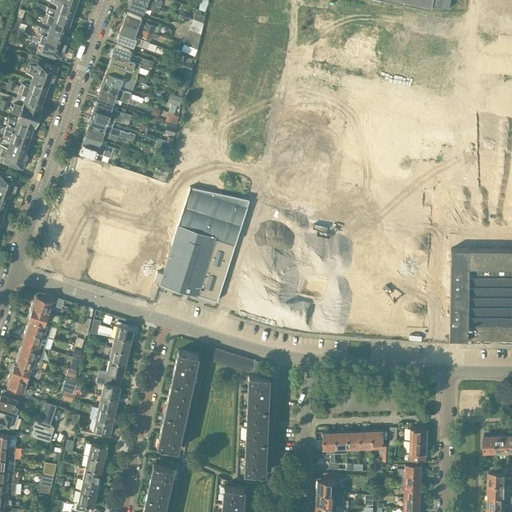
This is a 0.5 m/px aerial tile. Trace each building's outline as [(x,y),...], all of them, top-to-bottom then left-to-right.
[(75,8),(76,4),(63,0),(50,0),(58,3),(56,8),(74,15),(76,8),(75,8)] [(143,0),(129,0),(130,1),(128,6),(144,12),(145,7),(159,11),(160,6),(143,0)] [(206,0),(201,0),(199,8),(205,10),(208,0),(206,0)] [(389,0),(431,9),(432,4),(432,0),(389,0)] [(246,2),(244,13),(263,17),(266,6),(246,2)] [(72,21),(74,15),(56,8),(48,6),(45,16),(69,25),(70,20),(72,21)] [(23,9),(19,7),(16,14),(22,16),(25,9),(23,9)] [(192,18),(203,22),(206,11),(196,7),(192,18)] [(126,12),(125,12),(123,16),(125,16),(123,21),(157,33),(160,27),(146,22),(145,25),(140,23),(142,16),(127,11),(126,12)] [(244,13),(241,23),(261,28),(263,17),(244,13)] [(69,28),(68,28),(69,25),(45,16),(43,21),(51,23),(49,29),(67,35),(69,28)] [(202,27),(203,22),(192,18),(190,22),(202,27)] [(14,20),(12,27),(18,29),(20,22),(14,20)] [(158,34),(157,33),(123,21),(119,31),(135,37),(137,30),(143,32),(142,35),(151,38),(152,36),(157,38),(158,34)] [(189,27),(201,32),(202,27),(190,22),(189,27)] [(241,23),(239,34),(258,38),(261,28),(241,23)] [(65,46),(67,42),(65,41),(67,35),(49,29),(41,26),(38,36),(65,46)] [(15,38),(18,29),(12,27),(8,39),(10,42),(17,45),(19,40),(15,38)] [(189,27),(188,28),(187,32),(200,37),(201,32),(189,27)] [(117,38),(116,39),(133,45),(134,42),(136,43),(136,44),(147,48),(149,42),(135,37),(119,31),(118,34),(117,33),(116,37),(117,38)] [(183,42),(197,48),(199,38),(200,37),(187,32),(187,33),(183,42)] [(297,32),(289,74),(309,77),(310,71),(374,83),(375,89),(464,92),(465,50),(445,49),(445,56),(392,54),(388,50),(375,47),(376,44),(356,40),(355,43),(297,32)] [(239,34),(237,44),(256,49),(258,38),(239,34)] [(65,46),(38,36),(36,41),(44,43),(42,49),(62,56),(64,48),(65,46)] [(130,54),(132,49),(115,44),(113,47),(111,48),(110,52),(112,53),(142,63),(151,66),(152,62),(130,54)] [(237,44),(234,55),(253,59),(256,49),(237,44)] [(511,44),(504,45),(503,52),(511,52),(511,44)] [(109,55),(110,57),(109,61),(138,71),(139,67),(149,71),(151,66),(142,63),(112,53),(110,52),(109,55)] [(18,54),(15,62),(21,64),(24,57),(18,54)] [(234,55),(232,66),(234,66),(251,70),(253,59),(234,55)] [(29,62),(27,66),(54,76),(58,66),(38,59),(36,64),(29,62)] [(183,60),(181,65),(191,68),(193,63),(183,60)] [(138,71),(109,61),(106,69),(135,80),(137,75),(136,75),(138,71)] [(222,64),(220,71),(225,72),(222,83),(245,88),(247,76),(233,73),(234,66),(232,66),(222,64)] [(33,74),(31,79),(49,85),(51,79),(53,80),(54,76),(27,66),(26,71),(33,74)] [(185,68),(183,78),(190,79),(192,70),(185,68)] [(135,80),(106,69),(103,78),(120,84),(121,80),(138,86),(139,81),(137,80),(135,80)] [(146,83),(148,78),(139,75),(137,80),(139,81),(145,83),(146,83)] [(103,78),(100,86),(130,97),(131,92),(118,88),(120,84),(103,78)] [(187,88),(190,79),(183,78),(181,87),(187,88)] [(47,92),(49,85),(31,79),(29,85),(22,82),(20,87),(44,95),(45,92),(47,92)] [(511,80),(502,81),(502,88),(511,88),(511,80)] [(215,94),(213,101),(226,103),(227,97),(242,101),(245,88),(222,83),(220,95),(215,94)] [(97,95),(114,101),(115,97),(135,104),(137,100),(130,97),(100,86),(97,95)] [(26,94),(24,99),(42,105),(44,99),(43,98),(44,95),(20,87),(19,91),(26,94)] [(490,98),(490,110),(511,110),(511,92),(506,92),(505,98),(490,98)] [(170,93),(167,101),(179,105),(182,97),(170,93)] [(126,108),(113,104),(96,98),(93,107),(123,117),(130,119),(131,114),(125,112),(126,108)] [(42,105),(24,99),(22,105),(15,102),(13,107),(39,116),(42,105)] [(177,105),(171,103),(168,111),(174,113),(177,105)] [(213,104),(211,111),(216,112),(213,123),(235,128),(238,116),(224,113),(225,106),(213,104)] [(152,110),(154,114),(158,115),(160,109),(154,106),(152,110)] [(17,120),(35,126),(39,116),(13,107),(11,111),(19,114),(17,120)] [(123,117),(93,107),(90,116),(113,123),(114,119),(129,124),(131,119),(130,119),(123,117)] [(511,110),(490,110),(489,123),(504,123),(504,130),(511,130),(511,110)] [(90,116),(87,124),(117,134),(125,136),(133,139),(135,134),(112,127),(113,123),(90,116)] [(35,126),(17,120),(15,125),(7,123),(6,127),(30,136),(31,132),(32,132),(34,126),(35,126)] [(174,134),(176,126),(167,123),(164,131),(174,134)] [(206,133),(204,141),(216,143),(218,137),(233,140),(235,128),(213,123),(210,135),(206,133)] [(125,136),(87,124),(85,133),(102,138),(103,135),(123,141),(125,136)] [(28,146),(30,140),(29,140),(30,136),(6,127),(2,137),(10,140),(28,146)] [(102,138),(85,133),(82,141),(112,151),(117,153),(120,154),(121,149),(100,142),(102,138)] [(489,139),(488,151),(511,152),(511,140),(511,133),(504,133),(504,139),(489,139)] [(173,142),(158,137),(155,146),(170,151),(173,142)] [(25,153),(28,146),(10,140),(8,145),(0,143),(0,147),(26,156),(27,153),(25,153)] [(403,152),(422,152),(422,140),(403,140),(403,152)] [(112,151),(82,141),(79,151),(96,156),(97,152),(110,156),(112,151)] [(203,143),(202,151),(206,152),(204,163),(226,168),(229,156),(214,153),(216,146),(203,143)] [(26,156),(0,147),(0,152),(5,154),(3,161),(22,167),(26,156)] [(488,151),(488,164),(503,164),(502,171),(511,171),(511,163),(511,164),(511,152),(488,151)] [(76,155),(73,166),(92,172),(95,161),(76,155)] [(419,160),(415,177),(446,183),(449,167),(419,160)] [(196,173),(195,180),(207,183),(209,177),(223,180),(226,168),(204,163),(201,175),(196,173)] [(73,166),(69,176),(88,182),(92,172),(73,166)] [(158,178),(165,180),(168,170),(161,168),(158,178)] [(0,181),(16,187),(19,176),(0,169),(0,181)] [(487,180),(487,192),(509,193),(510,181),(511,181),(511,174),(502,174),(502,180),(487,180)] [(69,176),(66,186),(85,192),(88,182),(69,176)] [(0,192),(10,196),(12,190),(14,191),(16,187),(0,181),(0,192)] [(66,186),(63,196),(81,203),(85,192),(66,186)] [(162,272),(160,281),(159,282),(217,300),(249,198),(191,186),(162,272)] [(8,203),(10,196),(0,192),(0,204),(5,206),(6,203),(8,203)] [(487,192),(486,205),(501,205),(501,212),(511,212),(511,204),(509,205),(509,193),(487,192)] [(63,196),(59,207),(78,213),(81,203),(63,196)] [(258,196),(252,215),(263,218),(269,200),(258,196)] [(269,200),(263,218),(274,222),(279,203),(269,200)] [(279,203),(274,222),(284,225),(290,206),(279,203)] [(290,206),(284,225),(294,228),(300,209),(290,206)] [(59,207),(56,217),(75,224),(78,213),(59,207)] [(300,209),(294,228),(305,232),(312,234),(313,221),(309,220),(311,213),(300,209)] [(336,217),(335,230),(342,230),(353,231),(355,211),(343,210),(343,218),(336,217)] [(355,211),(353,231),(364,232),(365,212),(355,211)] [(365,212),(364,232),(375,233),(376,213),(365,212)] [(376,213),(375,233),(385,233),(387,214),(376,213)] [(387,214),(385,233),(396,234),(398,214),(387,214)] [(398,214),(396,234),(407,235),(408,215),(398,214)] [(408,215),(407,235),(418,236),(419,216),(408,215)] [(419,216),(418,236),(429,237),(430,217),(419,216)] [(430,217),(429,237),(439,237),(441,218),(430,217)] [(441,218),(439,237),(451,238),(452,219),(441,218)] [(54,221),(51,232),(70,238),(73,227),(54,221)] [(51,232),(47,242),(66,248),(70,238),(51,232)] [(47,242),(44,252),(63,259),(66,248),(47,242)] [(457,243),(457,263),(468,263),(469,243),(457,243)] [(469,243),(468,263),(479,264),(480,244),(469,243)] [(480,244),(479,264),(490,264),(490,244),(480,244)] [(490,244),(490,264),(500,265),(501,245),(490,244)] [(501,245),(500,265),(511,265),(511,245),(501,245)] [(44,252),(41,263),(48,266),(47,267),(55,269),(55,268),(59,269),(63,259),(44,252)] [(275,252),(274,265),(297,266),(297,253),(275,252)] [(335,256),(334,269),(356,271),(357,258),(335,256)] [(89,257),(83,276),(91,279),(97,260),(89,257)] [(97,260),(91,279),(98,281),(104,262),(97,260)] [(104,262),(98,281),(104,283),(111,264),(104,262)] [(111,264),(104,283),(111,285),(117,266),(111,264)] [(274,265),(273,278),(296,280),(297,266),(274,265)] [(117,266),(111,285),(118,288),(124,269),(117,266)] [(124,269),(118,288),(125,290),(131,271),(124,269)] [(334,269),(333,282),(355,284),(356,271),(334,269)] [(131,271),(125,290),(132,292),(138,273),(131,271)] [(138,273),(132,292),(139,295),(145,276),(138,273)] [(229,287),(223,306),(234,309),(240,290),(229,287)] [(240,290),(234,309),(244,312),(250,294),(240,290)] [(32,301),(31,306),(48,311),(52,300),(53,295),(43,292),(42,297),(36,295),(35,300),(32,301)] [(250,294),(244,312),(255,316),(261,297),(250,294)] [(261,297),(255,316),(265,319),(271,300),(261,297)] [(271,300),(265,319),(275,322),(281,303),(271,300)] [(281,303),(275,322),(276,323),(277,320),(286,323),(292,304),(282,300),(281,303)] [(292,304),(286,323),(297,326),(300,319),(306,320),(306,309),(303,308),(303,307),(292,304)] [(330,305),(329,318),(335,319),(335,326),(346,326),(348,307),(336,306),(330,305)] [(30,318),(46,323),(45,322),(48,311),(31,306),(29,310),(30,313),(29,318),(30,318)] [(348,307),(346,326),(357,327),(358,310),(358,307),(348,307)] [(357,327),(357,330),(367,331),(369,311),(358,310),(357,327)] [(369,311),(367,331),(378,332),(380,312),(369,311)] [(380,312),(378,332),(389,333),(390,313),(380,312)] [(390,313),(389,333),(400,333),(401,314),(390,313)] [(401,314),(400,333),(411,334),(412,314),(401,314)] [(412,314),(411,334),(421,335),(423,315),(412,314)] [(423,315),(421,335),(432,336),(434,316),(423,315)] [(78,321),(75,330),(87,334),(89,325),(91,317),(85,316),(83,323),(78,321)] [(434,316),(432,336),(443,337),(445,317),(434,316)] [(457,317),(457,337),(468,337),(468,317),(457,317)] [(43,334),(46,323),(30,318),(29,324),(27,325),(25,329),(43,334)] [(101,319),(93,318),(91,330),(98,332),(99,324),(101,319)] [(131,339),(132,334),(134,334),(135,328),(134,328),(134,327),(126,325),(127,322),(118,320),(116,330),(110,328),(111,327),(99,324),(98,332),(115,335),(131,339)] [(48,336),(43,334),(25,329),(24,333),(25,335),(23,340),(44,347),(48,336)] [(129,350),(131,339),(115,335),(112,347),(129,350)] [(77,336),(74,344),(81,347),(84,338),(77,336)] [(23,340),(22,346),(20,347),(18,351),(20,352),(41,358),(44,347),(23,340)] [(209,358),(212,346),(207,344),(203,356),(205,357),(209,358)] [(218,348),(212,346),(209,358),(214,360),(218,348)] [(74,347),(72,355),(79,358),(81,349),(74,347)] [(126,362),(129,350),(112,347),(109,359),(126,362)] [(220,362),(224,350),(218,348),(214,360),(220,362)] [(171,381),(191,386),(198,354),(178,349),(171,381)] [(229,351),(224,350),(220,362),(226,363),(229,351)] [(17,356),(18,358),(16,362),(38,370),(42,371),(43,370),(42,367),(40,367),(43,359),(41,358),(20,352),(18,351),(17,356)] [(232,365),(235,353),(229,351),(226,363),(232,365)] [(241,355),(235,353),(232,365),(237,367),(241,355)] [(243,369),(247,357),(241,355),(237,367),(238,367),(243,369)] [(70,367),(76,369),(79,358),(73,356),(70,367)] [(253,359),(247,357),(243,369),(248,371),(253,359)] [(97,375),(116,379),(117,373),(123,374),(126,362),(109,359),(107,370),(99,368),(97,375)] [(36,376),(38,370),(16,362),(15,362),(13,367),(11,369),(9,373),(27,378),(28,373),(36,376)] [(68,367),(66,375),(75,378),(77,370),(68,367)] [(27,378),(9,373),(8,377),(9,380),(7,385),(23,390),(23,391),(29,393),(30,391),(33,390),(34,386),(32,383),(26,381),(27,378)] [(247,406),(267,407),(268,374),(248,374),(247,406)] [(121,385),(115,384),(116,379),(97,375),(96,381),(104,383),(101,394),(118,397),(121,385)] [(171,381),(164,413),(184,417),(191,386),(171,381)] [(61,389),(73,393),(76,386),(72,385),(63,382),(61,389)] [(2,387),(1,393),(0,393),(0,405),(16,410),(21,393),(2,387)] [(65,391),(63,398),(72,400),(74,394),(65,391)] [(115,409),(118,397),(101,394),(99,406),(115,409)] [(44,400),(42,406),(55,410),(57,404),(44,400)] [(96,417),(113,421),(115,409),(99,406),(92,404),(89,416),(96,417)] [(53,416),(55,410),(42,406),(41,412),(53,416)] [(247,406),(246,439),(266,440),(267,407),(247,406)] [(0,422),(14,428),(19,413),(13,412),(13,413),(0,409),(0,422)] [(35,419),(55,425),(50,423),(53,416),(41,412),(38,420),(35,419)] [(80,414),(73,412),(70,423),(77,425),(80,414)] [(184,417),(164,413),(157,444),(177,449),(184,417)] [(110,433),(113,421),(96,417),(94,429),(110,433)] [(35,419),(34,423),(54,429),(55,425),(35,419)] [(52,435),(54,429),(34,423),(32,428),(52,435)] [(0,444),(10,445),(11,434),(16,434),(17,430),(0,424),(0,444)] [(409,427),(409,440),(425,440),(426,428),(409,427)] [(50,441),(52,435),(32,428),(30,434),(50,441)] [(382,443),(382,429),(370,430),(371,446),(379,446),(379,453),(382,453),(383,446),(382,443)] [(340,447),(346,447),(346,430),(334,431),(334,447),(335,452),(340,452),(340,447)] [(358,447),(358,430),(346,430),(346,447),(347,451),(359,451),(358,447)] [(358,447),(371,446),(370,430),(358,430),(358,447)] [(335,452),(334,447),(334,431),(322,431),(322,453),(330,452),(334,452),(335,452)] [(484,451),(496,451),(495,434),(484,435),(484,451)] [(496,451),(507,451),(507,434),(495,434),(496,451)] [(73,439),(67,438),(65,449),(71,450),(73,439)] [(265,472),(265,458),(266,440),(246,439),(245,471),(265,472)] [(409,452),(409,461),(421,461),(421,452),(425,452),(425,440),(409,440),(409,452)] [(91,442),(88,454),(104,457),(107,445),(91,442)] [(16,446),(10,445),(0,444),(0,456),(8,457),(15,458),(16,446)] [(102,469),(104,457),(88,454),(86,466),(102,469)] [(14,469),(15,458),(8,457),(0,456),(0,467),(7,469),(14,469)] [(147,494),(166,499),(173,467),(154,463),(147,494)] [(399,474),(404,474),(419,474),(420,463),(404,463),(404,467),(397,466),(397,474),(399,474)] [(99,481),(102,469),(86,466),(83,478),(99,481)] [(7,469),(0,467),(0,479),(6,480),(16,481),(17,481),(17,477),(14,477),(15,469),(14,469),(7,469)] [(488,470),(488,483),(502,483),(503,476),(511,476),(511,470),(503,470),(497,470),(490,470),(488,470)] [(46,472),(44,484),(51,485),(53,474),(46,472)] [(335,479),(336,473),(324,472),(323,478),(317,477),(316,490),(343,492),(343,485),(336,484),(336,479),(335,479)] [(399,485),(404,485),(419,486),(419,474),(404,474),(399,474),(399,485)] [(96,493),(99,481),(83,478),(80,489),(96,493)] [(16,481),(6,480),(0,479),(0,491),(8,492),(15,493),(16,481)] [(488,495),(507,495),(507,483),(502,483),(488,483),(488,495)] [(221,511),(241,511),(244,486),(224,485),(221,511)] [(419,497),(419,486),(404,485),(403,496),(419,497)] [(89,511),(91,505),(94,505),(96,493),(80,489),(78,502),(75,501),(73,508),(89,511)] [(342,499),(343,492),(316,490),(315,502),(347,504),(348,499),(342,499)] [(8,492),(0,491),(0,503),(10,505),(11,500),(8,499),(8,492)] [(147,494),(142,511),(163,511),(166,499),(147,494)] [(511,495),(507,495),(488,495),(488,506),(502,507),(510,507),(511,495)] [(403,496),(403,507),(419,507),(419,497),(403,496)] [(61,511),(63,500),(51,498),(49,510),(61,511)] [(314,511),(343,511),(344,509),(347,509),(347,504),(315,502),(314,511)]
